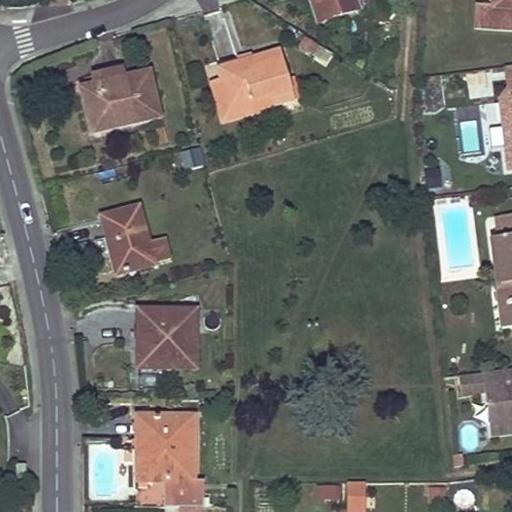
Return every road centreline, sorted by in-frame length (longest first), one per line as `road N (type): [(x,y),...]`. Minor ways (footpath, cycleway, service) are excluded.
road 1 (tertiary): [(0,129),(43,296),(58,511)]
road 2 (residential): [(0,46),(142,0)]
